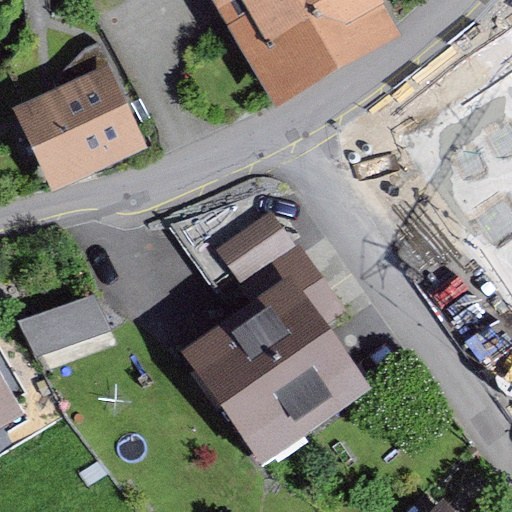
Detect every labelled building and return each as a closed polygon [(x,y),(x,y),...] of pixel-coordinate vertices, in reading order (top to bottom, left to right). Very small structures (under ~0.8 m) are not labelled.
[(188,0),(266,126),(395,48),(365,0),(188,0)] [(442,89),(429,94),(461,174),(448,179),(489,283),(511,273),(511,32),(432,64),(442,89)] [(141,159),(100,75),(3,121),(44,205),(141,159)] [(449,193),(396,117),(343,154),(397,230),(449,193)] [(293,252),(265,216),(209,258),(236,294),(293,252)] [(363,401),(281,288),(167,371),(249,483),(363,401)] [(105,336),(90,299),(10,330),(25,367),(105,336)]
